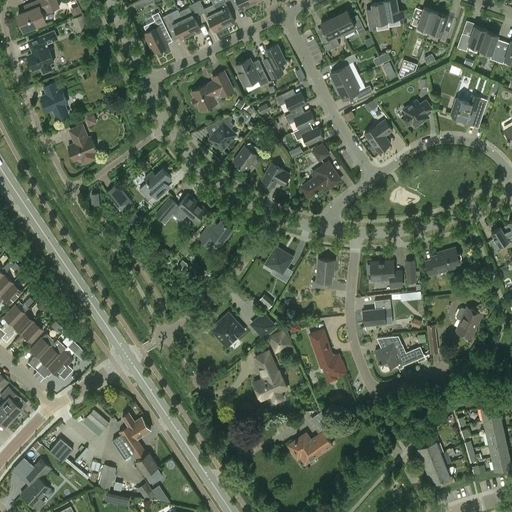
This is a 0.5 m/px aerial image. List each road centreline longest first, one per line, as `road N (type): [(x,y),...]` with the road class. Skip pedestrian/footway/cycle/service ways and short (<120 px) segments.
road 1 (residential): [(168,127),(73,191),(21,85),(4,0)]
road 2 (secondary): [(128,357),(0,165)]
road 3 (residential): [(441,375),(375,391),(370,384),(349,312),(358,234)]
road 4 (unclassified): [(330,229),(236,195),(168,127)]
road 5 (secondary): [(230,511),(128,357)]
road 6 (residential): [(374,176),(284,15)]
road 7 (unclassified): [(511,186),(445,220),(358,234)]
road 8 (residential): [(511,177),(480,144),(441,139),(374,176)]
road 9 (residential): [(145,81),(284,15)]
